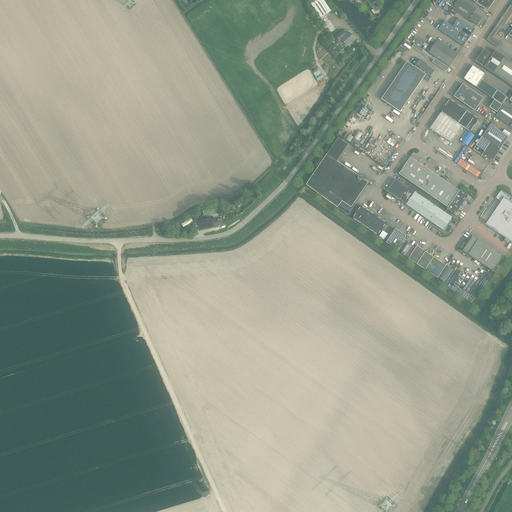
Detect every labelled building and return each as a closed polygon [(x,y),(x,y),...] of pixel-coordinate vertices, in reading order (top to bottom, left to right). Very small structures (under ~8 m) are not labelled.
[(314,0),(310,3),(320,18),(331,11),(323,0),(314,0)] [(457,0),(452,8),(477,25),(481,19),(473,14),(476,10),(461,0),(457,0)] [(472,0),(487,10),(494,0),(472,0)] [(511,1),(500,19),(486,39),(497,47),(498,47),(500,44),(491,38),(499,27),(501,28),(505,31),(508,27),(509,26),(505,23),(511,12),(511,1)] [(438,29),(446,35),(463,46),(474,29),(458,18),(452,26),(444,21),(438,29)] [(339,41),(341,39),(346,45),(351,41),(352,42),(355,40),(349,32),(346,35),(342,30),(335,37),(339,41)] [(432,62),(446,71),(458,54),(437,40),(428,53),(414,43),(412,47),(427,57),(428,56),(433,60),(432,62)] [(475,61),(511,86),(511,61),(495,50),(492,55),(483,49),(475,61)] [(381,99),(400,112),(423,78),(428,81),(431,78),(430,77),(434,71),(426,65),(427,64),(419,59),(414,66),(407,61),(381,99)] [(494,100),(501,104),(501,105),(506,97),(481,79),(484,74),(472,65),(463,78),(494,100)] [(316,77),(318,81),(324,76),(321,73),(316,77)] [(462,83),(453,96),(474,110),(478,104),(483,98),(462,83)] [(478,119),(449,99),(440,111),(441,112),(429,128),(450,142),(461,126),(469,131),(478,119)] [(496,112),(501,104),(494,100),(489,107),(496,112)] [(511,127),(511,109),(503,103),(495,116),(511,127)] [(491,162),(500,149),(510,133),(504,129),(502,132),(490,124),(481,137),(476,145),(476,146),(473,150),(491,162)] [(358,131),(353,138),(358,141),(362,134),(358,131)] [(468,131),(461,141),(467,146),(474,135),(468,131)] [(306,183),(306,184),(306,185),(337,207),(341,201),(351,208),(351,207),(368,183),(368,182),(364,179),(364,176),(358,176),(335,160),(346,143),(341,140),(338,137),(336,140),(326,154),(306,183)] [(446,209),(459,190),(410,157),(398,174),(447,207),(446,209)] [(387,191),(399,200),(408,187),(395,179),(387,191)] [(415,192),(408,187),(399,200),(406,205),(415,192)] [(459,190),(446,209),(455,215),(468,196),(459,190)] [(511,202),(510,201),(511,200),(511,198),(506,195),(500,191),(496,198),(501,202),(485,224),(506,238),(504,240),(508,243),(508,242),(510,241),(511,242),(511,202)] [(443,230),(452,217),(415,192),(406,205),(443,230)] [(352,218),(377,235),(386,223),(361,206),(358,210),(357,209),(354,213),(355,214),(352,218)] [(199,231),(218,226),(218,225),(223,224),(222,218),(217,220),(217,219),(214,219),(213,218),(212,218),(212,216),(197,220),(199,231)] [(386,242),(396,249),(397,249),(406,236),(395,229),(386,242)] [(384,239),(387,233),(382,230),(378,235),(384,239)] [(462,250),(493,271),(503,256),(473,236),(462,250)] [(406,241),(399,251),(405,256),(413,246),(406,241)] [(408,258),(437,278),(438,277),(446,265),(417,246),(409,257),(408,258)] [(438,278),(444,282),(445,282),(453,270),(446,266),(438,278)]
